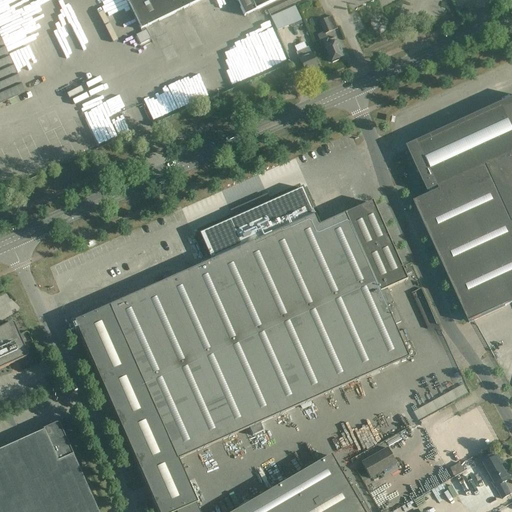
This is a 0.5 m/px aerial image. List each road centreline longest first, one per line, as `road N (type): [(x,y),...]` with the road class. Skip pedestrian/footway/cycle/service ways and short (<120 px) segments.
road 1 (secondary): [(350,84),(9,237)]
road 2 (secondary): [(13,245),(354,94)]
road 3 (unclassified): [(511,424),(451,332),(354,94)]
road 4 (unclassified): [(134,511),(13,245)]
road 5 (secondary): [(511,12),(350,84)]
road 6 (secondary): [(354,94),(511,24)]
